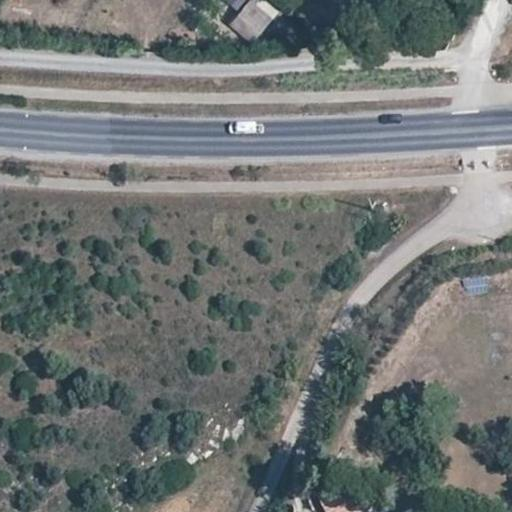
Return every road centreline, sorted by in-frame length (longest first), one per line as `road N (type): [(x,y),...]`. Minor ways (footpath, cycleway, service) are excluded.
road 1 (track): [(475,56),(190,68),(0,55)]
road 2 (primary): [(475,131),(306,141),(0,128)]
road 3 (unclassified): [(475,131),(480,209),(392,260),(353,300),(255,511)]
